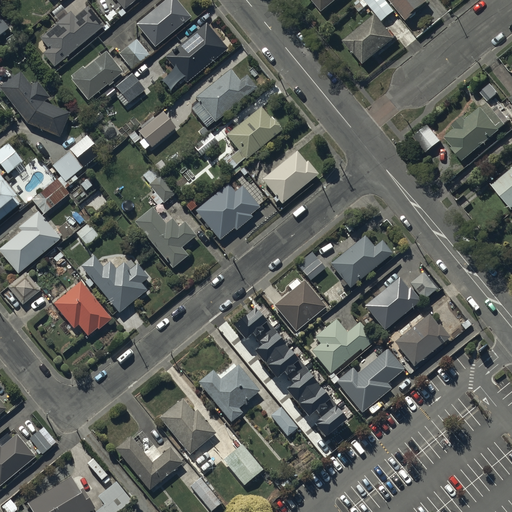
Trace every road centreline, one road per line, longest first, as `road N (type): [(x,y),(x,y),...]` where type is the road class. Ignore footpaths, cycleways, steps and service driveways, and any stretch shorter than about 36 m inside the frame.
road 1 (residential): [(379,162),(75,408),(63,406),(0,334)]
road 2 (residential): [(379,162),(511,322)]
road 3 (residential): [(355,132),(511,3)]
road 4 (residential): [(246,0),(355,132)]
